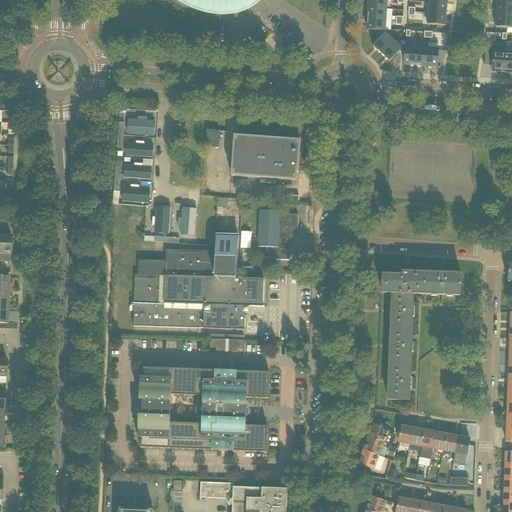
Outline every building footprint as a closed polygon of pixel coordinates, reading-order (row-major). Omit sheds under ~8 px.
[(251,3),(248,0),(183,0),(186,1),(189,3),(191,4),(193,5),(195,6),(197,7),(199,7),(201,8),(203,9),(206,9),(208,10),(210,10),(212,11),(215,11),(217,11),(219,11),(221,11),(224,11),(226,11),(228,11),(230,11),(233,10),(235,10),(237,9),(239,9),(242,8),(243,8),(245,7),(246,6),(247,6),(249,5),(250,4),(251,3)] [(387,0),(369,0),(369,8),(386,10),(387,0)] [(447,15),(448,4),(429,3),(429,14),(447,15)] [(511,16),(511,5),(498,4),(497,15),(511,16)] [(386,10),(369,8),(368,19),(386,20),(386,10)] [(429,14),(428,25),(446,26),(447,15),(429,14)] [(511,16),(497,15),(496,26),(511,27),(511,16)] [(379,31),(385,32),(386,20),(368,19),(367,30),(379,31)] [(381,55),(393,42),(385,34),(385,32),(379,31),(378,42),(373,47),(381,55)] [(405,50),(401,49),(393,42),(381,55),(390,62),(396,55),(405,56),(405,50)] [(417,48),(405,48),(405,50),(405,56),(404,65),(415,66),(417,48)] [(427,49),(417,48),(415,66),(426,67),(427,49)] [(492,66),(492,72),(504,73),(505,53),(494,53),(494,49),(485,48),(484,65),(492,66)] [(427,49),(426,67),(437,68),(439,50),(427,49)] [(10,123),(15,123),(16,112),(6,111),(6,118),(10,118),(10,123)] [(156,119),(129,117),(128,134),(154,135),(156,119)] [(220,132),(207,131),(206,148),(219,148),(220,132)] [(301,142),(234,137),(232,177),(297,182),(297,173),(298,173),(301,142)] [(127,143),(126,155),(153,158),(155,145),(127,143)] [(152,170),(125,168),(124,180),(151,182),(152,170)] [(150,206),(151,191),(122,189),(121,204),(150,206)] [(218,199),(217,208),(228,208),(228,200),(218,199)] [(155,204),(154,232),(169,233),(172,205),(170,205),(155,204)] [(198,207),(183,206),(180,235),(195,235),(198,207)] [(280,215),(280,212),(260,211),(259,237),(291,238),(293,239),(293,234),(298,234),(299,215),(280,215)] [(0,254),(10,255),(11,236),(0,235),(0,254)] [(138,270),(237,273),(238,237),(216,237),(216,246),(216,253),(207,253),(207,252),(168,251),(166,251),(166,262),(139,261),(138,270)] [(265,248),(265,258),(277,259),(277,260),(290,261),(291,238),(259,237),(259,248),(265,248)] [(250,307),(264,307),(265,307),(263,307),(264,280),(236,279),(237,273),(138,270),(138,276),(135,276),(133,327),(200,329),(200,328),(203,329),(244,330),(245,313),(250,314),(250,307)] [(403,276),(396,276),(383,275),(382,293),(392,294),(424,295),(424,276),(425,276),(425,274),(409,273),(403,273),(403,276)] [(424,295),(442,296),(460,296),(461,275),(444,274),(425,274),(425,276),(424,276),(424,295)] [(9,277),(0,277),(0,288),(9,289),(9,277)] [(0,300),(8,301),(9,289),(0,288),(0,300)] [(412,330),(413,303),(413,294),(392,294),(392,311),(391,329),(412,330)] [(0,311),(8,312),(8,301),(0,300),(0,311)] [(411,366),(412,342),(412,330),(391,329),(390,346),(390,356),(390,365),(411,366)] [(244,350),(244,341),(210,340),(210,349),(216,349),(216,352),(237,353),(238,350),(244,350)] [(409,401),(410,378),(411,366),(390,365),(389,381),(388,392),(388,400),(409,401)] [(247,398),(269,399),(270,373),(144,368),(141,448),(267,453),(268,427),(246,426),(247,398)] [(389,431),(374,425),(369,438),(384,443),(389,431)] [(413,429),(402,427),(401,431),(400,437),(399,443),(410,445),(413,429)] [(410,445),(411,445),(421,447),(422,447),(425,431),(413,429),(410,445)] [(436,433),(425,431),(422,447),(420,458),(431,460),(433,449),(436,433)] [(445,451),(448,435),(436,433),(433,449),(445,451)] [(455,453),(458,437),(448,435),(445,451),(455,453)] [(467,455),(470,439),(458,437),(455,453),(467,455)] [(379,456),(384,443),(369,438),(364,450),(379,456)] [(396,450),(389,448),(387,456),(394,458),(396,450)] [(364,450),(361,457),(359,463),(374,469),(379,456),(364,450)] [(468,487),(469,479),(451,478),(449,486),(468,487)] [(174,481),(174,492),(182,492),(182,482),(174,481)] [(287,511),(288,490),(234,488),(234,484),(201,483),(200,498),(229,499),(229,503),(233,503),(232,511),(287,511)] [(511,491),(504,491),(503,504),(511,504),(511,491)] [(382,511),(386,503),(371,497),(366,510),(372,511),(382,511)] [(408,511),(411,501),(399,499),(396,511),(408,511)] [(420,511),(422,503),(411,501),(408,511),(420,511)] [(422,503),(420,511),(431,511),(433,505),(422,503)]
